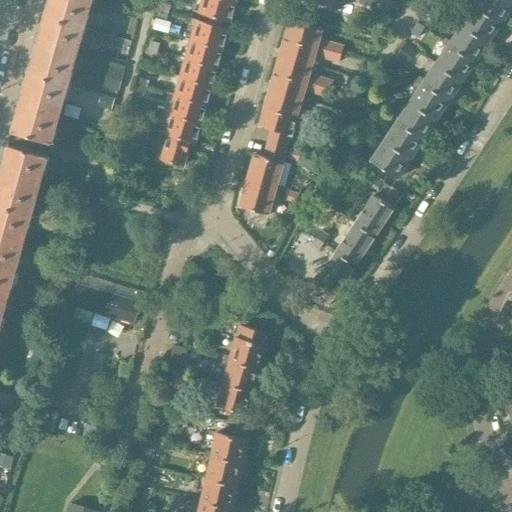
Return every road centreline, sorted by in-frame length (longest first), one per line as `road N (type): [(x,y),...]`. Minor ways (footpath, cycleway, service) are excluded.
road 1 (residential): [(274,0),(216,205),(223,227),(334,349)]
road 2 (residential): [(511,83),(334,349)]
road 3 (residential): [(511,500),(487,419),(487,360),(511,291)]
road 4 (residential): [(334,349),(290,453),(278,511)]
